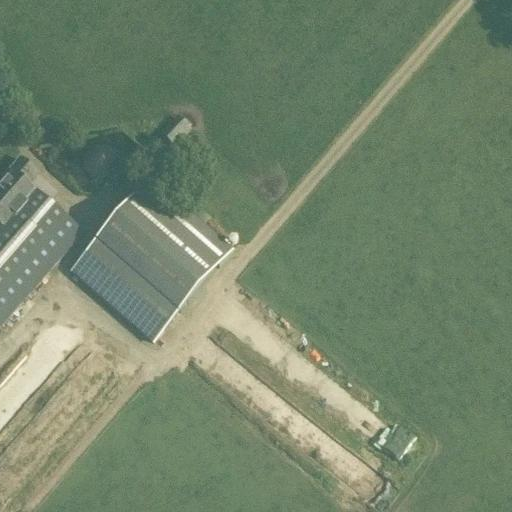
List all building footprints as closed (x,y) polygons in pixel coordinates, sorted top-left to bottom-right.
[(177,117),(159,134),(174,150),(192,133),(177,117)] [(85,180),(114,181),(115,149),(86,148),(85,180)] [(138,148),(119,168),(135,184),(154,163),(138,148)] [(206,198),(229,218),(263,179),(240,158),(206,198)] [(0,327),(82,234),(35,193),(40,187),(34,182),(38,177),(21,162),(10,174),(14,177),(0,192),(0,327)] [(151,184),(96,247),(72,274),(151,344),(230,254),(151,184)]
